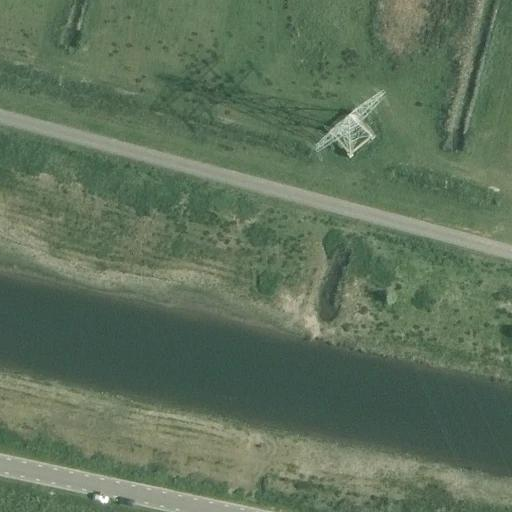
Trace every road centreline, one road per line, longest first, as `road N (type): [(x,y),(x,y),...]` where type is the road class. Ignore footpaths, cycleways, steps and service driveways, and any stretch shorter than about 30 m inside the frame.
road 1 (unclassified): [(0,118),(511,254)]
road 2 (unclassified): [(0,461),(231,511)]
